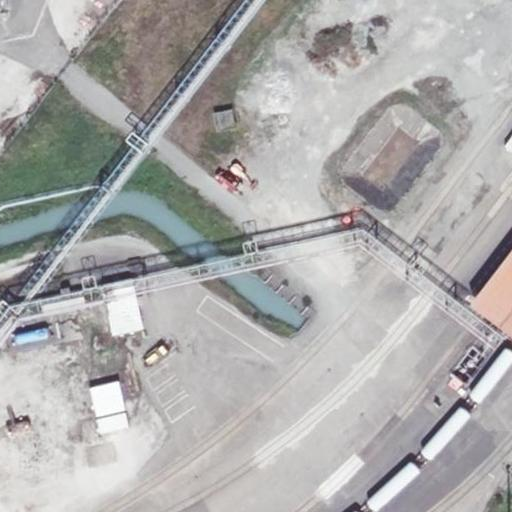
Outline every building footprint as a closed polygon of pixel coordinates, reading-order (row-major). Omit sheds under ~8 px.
[(0,0),(0,14),(11,13),(8,0),(0,0)] [(235,128),(232,110),(213,114),(218,132),(235,128)] [(511,339),(511,250),(469,306),(511,339)] [(144,329),(133,279),(102,286),(113,336),(144,329)] [(97,418),(99,431),(128,426),(126,414),(97,418)]
